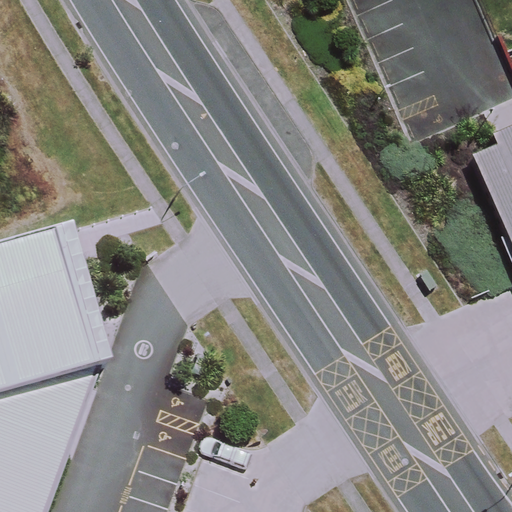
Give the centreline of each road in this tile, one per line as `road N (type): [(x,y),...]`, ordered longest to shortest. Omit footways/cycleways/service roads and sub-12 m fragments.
road 1 (secondary): [(126,0),(460,511)]
road 2 (unknown): [(90,511),(196,115)]
road 3 (unknown): [(363,363),(231,458),(195,511)]
